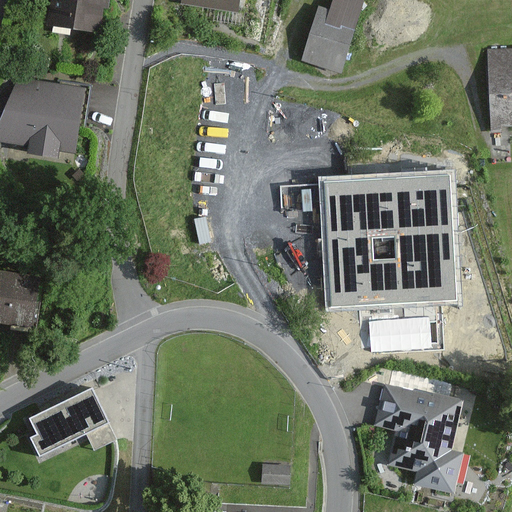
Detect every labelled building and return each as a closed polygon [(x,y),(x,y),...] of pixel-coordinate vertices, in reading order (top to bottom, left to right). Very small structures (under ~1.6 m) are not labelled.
[(51,0),(48,26),(98,34),(102,11),(108,12),(110,0),(51,0)] [(240,0),(178,0),(178,3),(238,13),(240,0)] [(342,73),(365,0),(332,0),(330,9),(319,5),(301,61),(342,73)] [(87,75),(112,79),(118,41),(92,37),(87,75)] [(511,126),(511,50),(489,51),(491,127),(511,126)] [(85,88),(16,82),(0,124),(0,141),(29,144),(29,156),(58,160),(58,151),(75,153),(85,88)] [(327,310),(459,302),(451,172),(319,180),(327,310)] [(293,280),(313,268),(294,235),(274,247),(293,280)] [(37,302),(41,278),(0,272),(0,323),(11,325),(11,330),(36,334),(41,303),(37,302)] [(412,392),(386,385),(376,425),(398,430),(389,464),(418,471),(415,485),(454,495),(465,453),(451,450),(463,401),(415,389),(412,392)] [(92,390),(30,419),(37,435),(29,439),(39,461),(110,429),(92,390)] [(289,466),(263,465),(262,485),(288,486),(289,466)]
